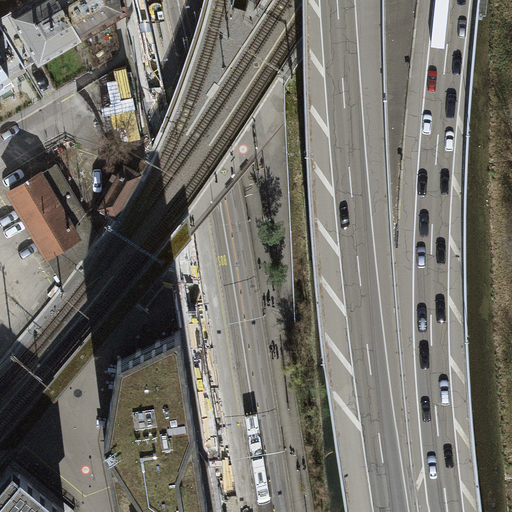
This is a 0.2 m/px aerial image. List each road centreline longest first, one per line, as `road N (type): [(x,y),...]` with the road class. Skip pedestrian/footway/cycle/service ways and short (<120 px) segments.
road 1 (primary): [(166,0),(259,511)]
road 2 (motorway): [(338,0),(388,511)]
road 3 (motorway): [(448,511),(431,264),(451,0)]
road 4 (residential): [(0,150),(60,115),(112,107)]
